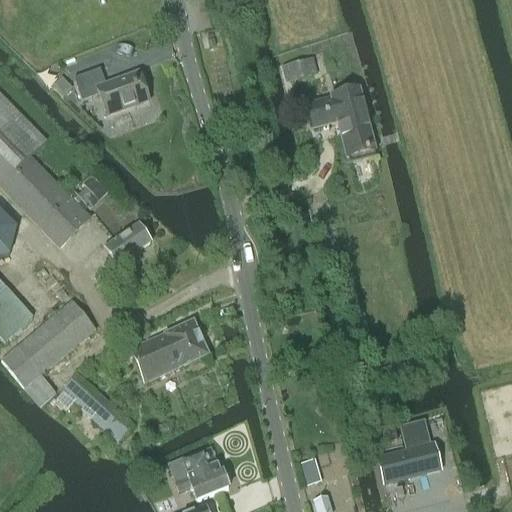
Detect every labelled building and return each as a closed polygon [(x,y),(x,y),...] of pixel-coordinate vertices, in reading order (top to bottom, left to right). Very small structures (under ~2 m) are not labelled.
[(312,60),(281,69),(285,85),(317,76),(312,60)] [(105,120),(148,105),(137,75),(104,88),(98,72),(72,82),(81,105),(97,99),(105,120)] [(71,90),(61,80),(52,89),(62,99),(71,90)] [(346,160),(372,153),(357,93),(331,100),(332,103),(308,109),(314,131),(337,125),(346,160)] [(0,189),(59,251),(89,222),(81,214),(86,209),(89,212),(105,196),(90,180),(73,196),(76,199),(71,204),(29,160),(46,144),(0,96),(0,189)] [(0,257),(8,255),(16,231),(0,212),(0,257)] [(103,251),(116,269),(151,246),(138,227),(103,251)] [(32,320),(0,284),(0,337),(5,344),(32,320)] [(0,364),(39,410),(54,396),(40,378),(94,333),(71,305),(0,364)] [(365,336),(358,312),(344,316),(351,340),(365,336)] [(208,359),(193,325),(130,353),(144,386),(208,359)] [(404,366),(375,374),(380,392),(409,385),(404,366)] [(62,396),(55,404),(66,413),(72,405),(75,402),(64,392),(62,395),(62,396)] [(95,395),(81,412),(90,421),(105,404),(95,395)] [(377,459),(375,460),(382,488),(384,487),(441,473),(434,445),(429,446),(426,435),(423,423),(399,429),(405,452),(400,454),(377,459)] [(393,430),(374,435),(377,449),(396,444),(393,430)] [(181,464),(167,469),(174,486),(178,496),(190,491),(196,505),(228,493),(228,491),(230,487),(227,479),(222,477),(221,475),(219,476),(216,468),(210,471),(204,454),(181,463),(181,464)] [(306,484),(317,481),(311,462),(300,465),(306,484)] [(331,511),(329,501),(313,505),(314,511),(331,511)]
